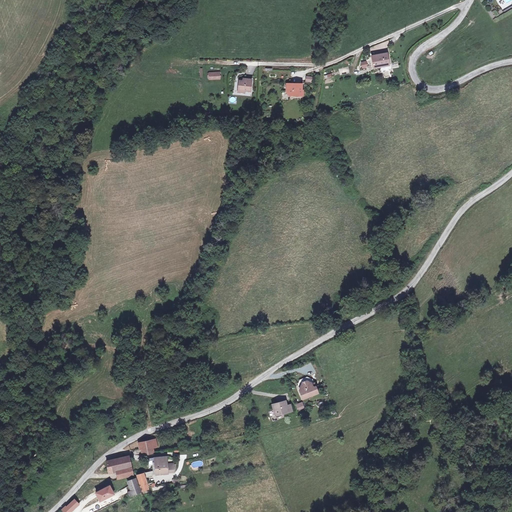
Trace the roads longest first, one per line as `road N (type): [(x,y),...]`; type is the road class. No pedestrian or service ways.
road 1 (tertiary): [(52,511),(131,439),(217,408),(400,296),(464,208),(511,173)]
road 2 (residential): [(238,63),(322,65),(467,5)]
road 3 (tertiary): [(511,61),(443,89),(417,82),(417,54),(467,5)]
